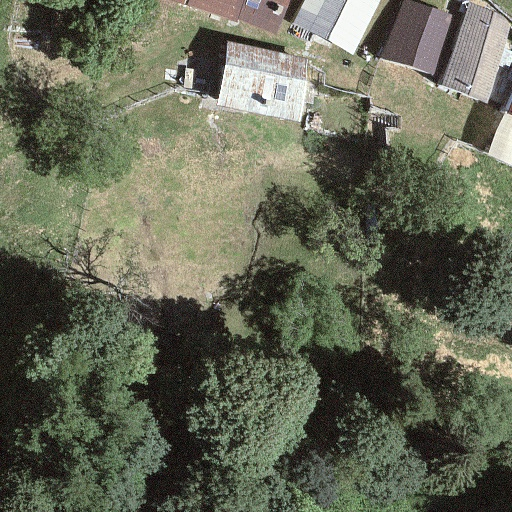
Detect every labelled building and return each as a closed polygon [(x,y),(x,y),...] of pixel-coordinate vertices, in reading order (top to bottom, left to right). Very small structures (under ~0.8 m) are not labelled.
[(274,35),(286,0),(164,0),(234,25),(236,21),(274,35)] [(350,56),(379,0),(303,0),(290,24),(350,56)] [(451,16),(402,0),(400,0),(381,60),(431,76),(451,16)] [(511,20),(511,18),(466,2),(437,86),(484,102),(511,20)] [(309,59),(226,43),(214,108),(297,123),(309,59)] [(511,93),(503,115),(511,119),(511,93)] [(209,336),(175,336),(175,391),(209,391),(209,336)]
